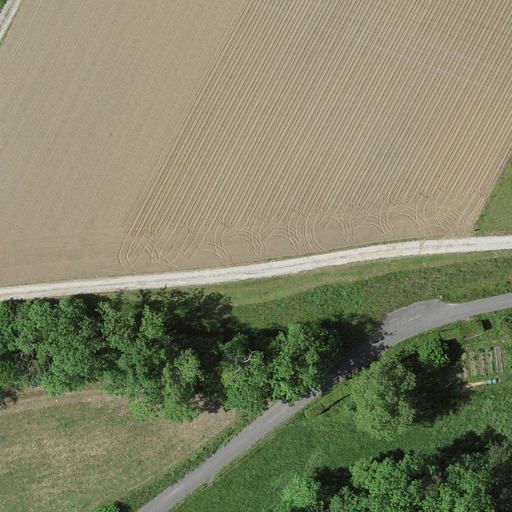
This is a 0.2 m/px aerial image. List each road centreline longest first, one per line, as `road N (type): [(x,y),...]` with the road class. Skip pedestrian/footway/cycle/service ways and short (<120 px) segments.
road 1 (track): [(0,295),(511,241)]
road 2 (unclassified): [(148,511),(390,336),(423,320),(511,300)]
